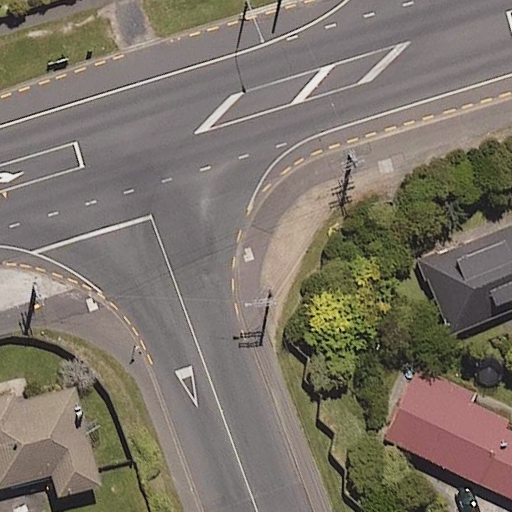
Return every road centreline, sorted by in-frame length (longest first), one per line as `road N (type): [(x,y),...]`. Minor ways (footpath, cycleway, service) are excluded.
road 1 (tertiary): [(121,140),(256,511)]
road 2 (secondary): [(121,140),(452,36)]
road 3 (secondary): [(0,177),(121,140)]
